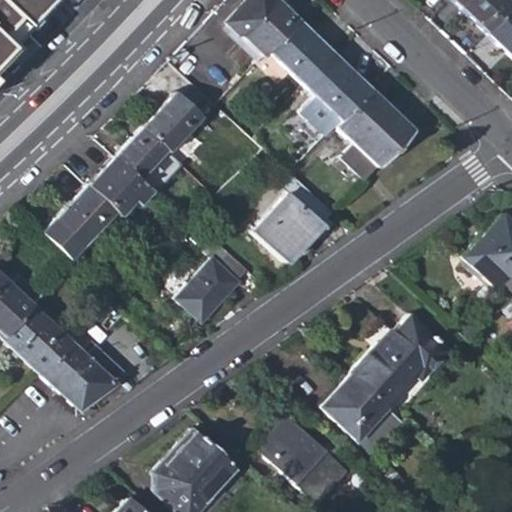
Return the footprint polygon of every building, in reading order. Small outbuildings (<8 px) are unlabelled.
[(13,0),(31,18),(48,0),(13,0)] [(239,0),(221,21),(257,56),(264,48),(292,18),(284,11),(287,6),(289,4),(282,0),(239,0)] [(511,9),(511,7),(504,0),(453,0),(489,34),(511,9)] [(284,11),(292,18),(296,15),(287,6),(284,11)] [(511,9),(489,34),(511,55),(511,9)] [(264,48),(300,83),(329,53),(292,18),(264,48)] [(0,50),(14,36),(0,22),(0,50)] [(365,88),(329,53),(300,83),(335,118),(365,88)] [(333,157),(334,158),(355,178),(358,181),(408,129),(365,88),(335,118),(329,125),(347,142),(333,157)] [(170,94),(138,127),(160,148),(162,150),(194,115),(170,94)] [(138,127),(110,156),(132,177),(160,148),(138,127)] [(132,177),(137,182),(164,152),(162,150),(160,148),(132,177)] [(133,202),(146,190),(137,182),(132,177),(110,156),(82,185),(109,211),(114,215),(130,199),(133,202)] [(328,163),(350,184),(355,178),(334,158),(328,163)] [(280,260),(327,210),(285,171),(282,169),(279,177),(278,184),(282,194),(249,230),(280,260)] [(76,245),(109,211),(82,185),(49,219),(76,245)] [(459,254),(491,284),(496,280),(511,262),(511,225),(499,213),(459,254)] [(242,270),(207,237),(197,248),(206,256),(170,297),(196,322),(242,270)] [(511,262),(496,280),(511,294),(511,262)] [(0,332),(25,305),(35,295),(14,277),(4,286),(0,282),(0,332)] [(64,340),(25,305),(0,332),(0,341),(33,373),(64,340)] [(346,371),(384,405),(407,380),(414,387),(449,352),(408,313),(378,344),(375,340),(346,371)] [(81,357),(64,340),(33,373),(72,409),(121,374),(91,346),(81,357)] [(316,403),(352,438),(384,405),(346,371),(316,403)] [(251,448),(307,499),(315,491),(319,495),(330,483),(325,479),(338,465),(282,414),(251,448)] [(150,492),(172,511),(191,511),(232,468),(186,426),(148,468),(150,492)] [(107,511),(138,511),(122,496),(107,511)]
